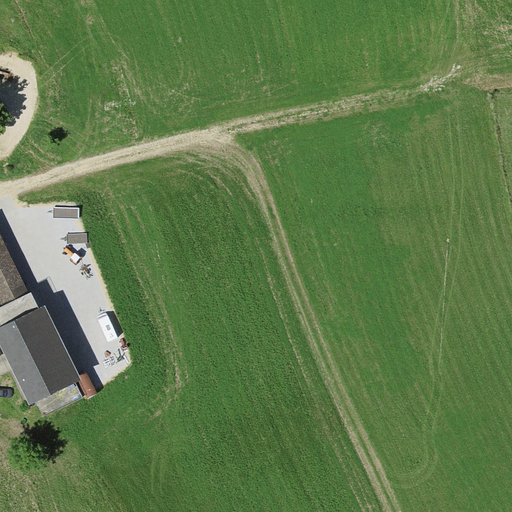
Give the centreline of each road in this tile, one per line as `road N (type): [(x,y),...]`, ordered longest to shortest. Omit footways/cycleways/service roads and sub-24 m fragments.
road 1 (track): [(399,511),(338,380),(266,187),(248,156),(216,136)]
road 2 (track): [(216,136),(511,80)]
road 3 (track): [(0,191),(216,136)]
